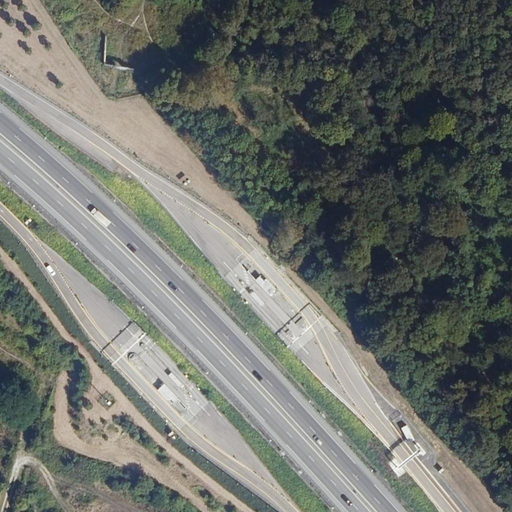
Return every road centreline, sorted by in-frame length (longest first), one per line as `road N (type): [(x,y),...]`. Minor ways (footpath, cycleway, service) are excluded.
road 1 (motorway): [(456,511),(316,320),(243,241),(0,81)]
road 2 (motorway): [(387,511),(237,346),(0,123)]
road 3 (motorway): [(0,153),(60,203),(358,511)]
road 4 (motorway): [(0,209),(28,234),(79,315),(181,427),(295,511)]
road 5 (track): [(248,511),(143,425),(0,251)]
road 6 (track): [(68,372),(60,385),(66,435),(79,448),(137,459),(167,475),(207,511)]
road 7 (track): [(0,353),(41,379),(1,511)]
